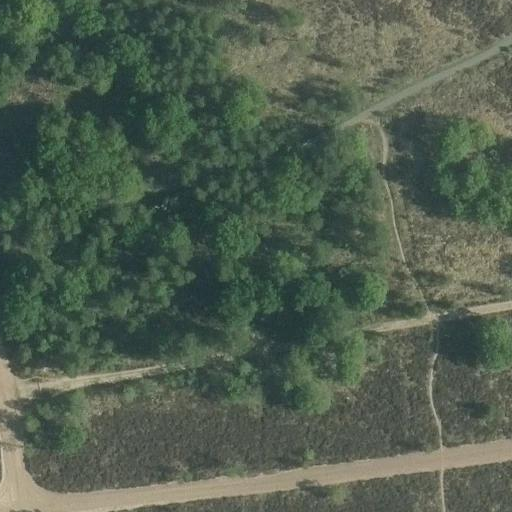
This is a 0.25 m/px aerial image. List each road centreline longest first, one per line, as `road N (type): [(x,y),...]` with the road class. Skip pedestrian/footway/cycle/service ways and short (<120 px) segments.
road 1 (track): [(511,451),(21,510)]
road 2 (track): [(437,321),(2,395)]
